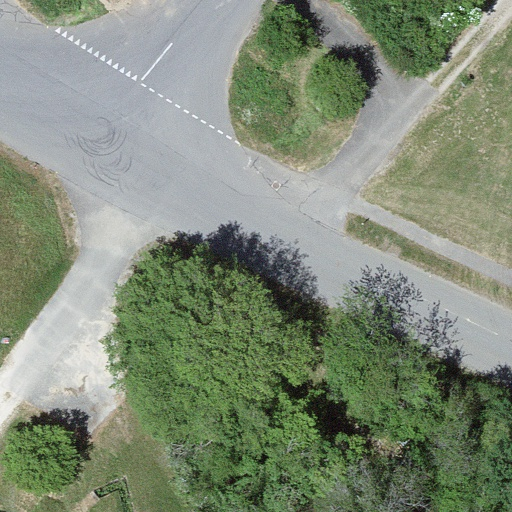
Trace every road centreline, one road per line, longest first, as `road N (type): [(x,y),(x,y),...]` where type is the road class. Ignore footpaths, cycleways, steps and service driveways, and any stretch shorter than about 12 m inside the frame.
road 1 (unclassified): [(102,141),(511,343)]
road 2 (track): [(506,0),(398,116),(299,244)]
road 3 (track): [(0,403),(170,179)]
road 4 (unclassified): [(214,0),(102,141)]
road 5 (track): [(398,116),(339,27),(302,0)]
